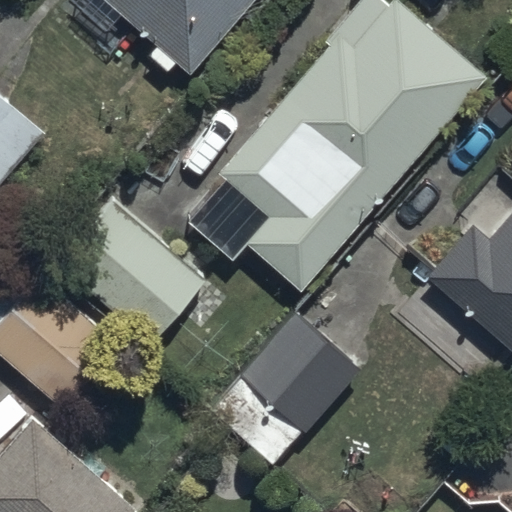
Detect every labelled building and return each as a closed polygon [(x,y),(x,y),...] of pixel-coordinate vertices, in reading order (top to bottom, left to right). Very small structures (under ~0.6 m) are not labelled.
[(113,0),(157,40),(149,48),(167,64),(174,56),(187,67),(249,0),(113,0)] [(244,233),(298,280),(486,68),(408,0),(342,0),(318,27),(327,35),(215,161),(224,168),(187,209),(231,248),(244,233)] [(0,174),(41,129),(0,92),(0,174)] [(511,175),(503,168),(463,212),(472,220),(428,269),(511,346),(511,175)] [(205,274),(110,196),(55,262),(150,340),(205,274)] [(139,363),(41,272),(0,315),(0,353),(79,427),(139,363)] [(358,360),(293,305),(205,409),(270,464),(358,360)] [(0,511),(127,511),(140,498),(33,404),(0,442),(0,511)]
